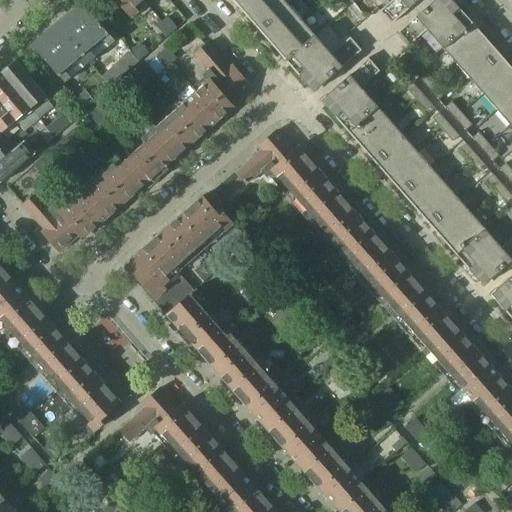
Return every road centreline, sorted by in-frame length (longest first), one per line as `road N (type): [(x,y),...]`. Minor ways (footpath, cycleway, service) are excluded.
road 1 (residential): [(511,360),(284,104)]
road 2 (residential): [(78,285),(109,302),(297,511)]
road 3 (residential): [(78,285),(284,104)]
road 4 (residential): [(284,104),(198,0)]
